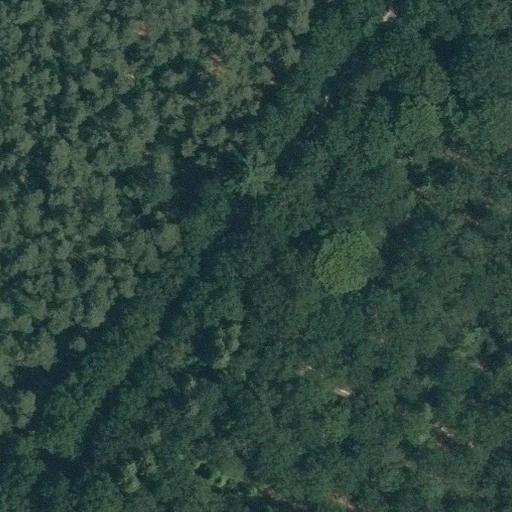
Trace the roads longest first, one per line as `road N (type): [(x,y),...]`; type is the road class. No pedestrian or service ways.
road 1 (track): [(132,45),(134,175),(154,217),(202,269),(396,0)]
road 2 (track): [(202,269),(330,373),(451,421),(511,464)]
